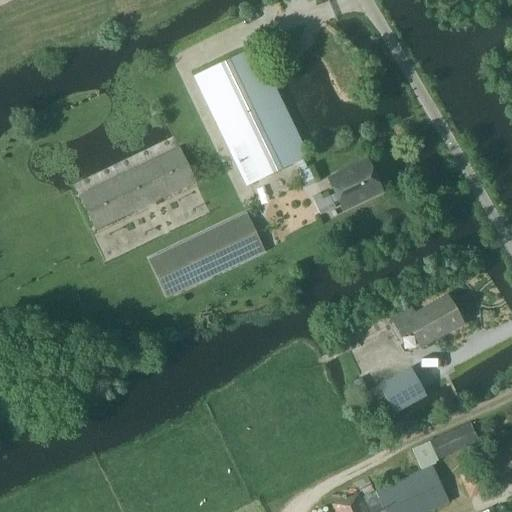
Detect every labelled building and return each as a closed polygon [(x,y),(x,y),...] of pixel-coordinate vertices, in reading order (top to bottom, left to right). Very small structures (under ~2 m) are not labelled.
[(246,51),(213,68),(204,71),(239,144),(233,147),(251,185),(299,162),(246,51)] [(179,149),(87,193),(80,196),(96,230),(195,182),(179,149)] [(366,159),(328,177),(343,210),(381,192),(366,159)] [(247,214),(148,260),(166,298),(265,252),(247,214)] [(407,318),(394,325),(401,339),(414,331),(422,346),(463,324),(448,296),(407,318)] [(410,369),(378,386),(394,414),(425,395),(410,369)] [(511,442),(492,452),(506,481),(511,478),(511,442)] [(425,469),(377,491),(386,511),(427,511),(450,502),(433,466),(425,469)] [(363,511),(356,494),(331,506),(333,511),(363,511)]
